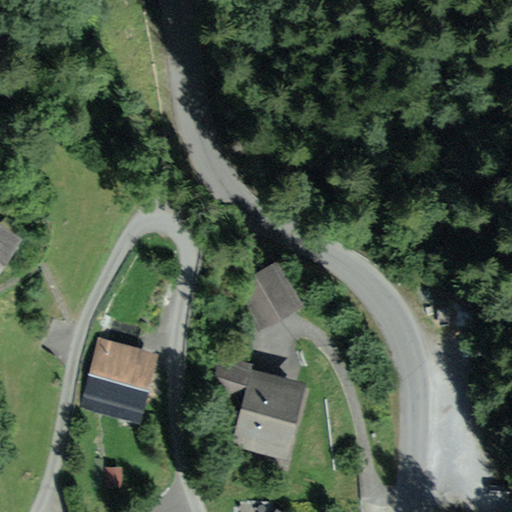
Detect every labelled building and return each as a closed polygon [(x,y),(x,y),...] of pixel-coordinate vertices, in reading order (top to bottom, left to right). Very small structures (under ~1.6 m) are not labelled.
[(0,256),(11,240),(0,231),(0,256)] [(270,267),(243,282),(255,303),(250,306),(259,323),(291,305),(270,267)] [(40,347),(53,321),(28,309),(15,335),(40,347)] [(142,329),(113,321),(93,400),(134,411),(147,359),(135,356),(142,329)] [(295,390),(255,380),(254,364),(244,364),(228,360),(226,364),(218,362),(217,399),(242,406),(238,421),(244,422),(239,438),(280,449),(295,390)] [(360,501),(358,470),(328,472),(329,499),(360,501)] [(360,511),(360,501),(329,499),(330,511),(360,511)]
